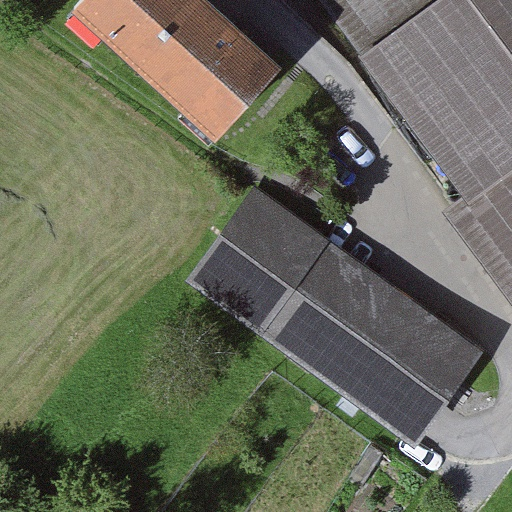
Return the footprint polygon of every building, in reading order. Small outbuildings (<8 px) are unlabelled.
[(201,0),(80,0),(64,19),(204,146),(276,67),(201,0)] [(324,0),(358,44),(414,0),(324,0)] [(511,0),(414,0),(358,44),(467,187),(511,152),(511,0)] [(511,152),(467,187),(447,203),(511,289),(511,152)] [(244,196),(184,292),(415,435),(475,339),(244,196)]
